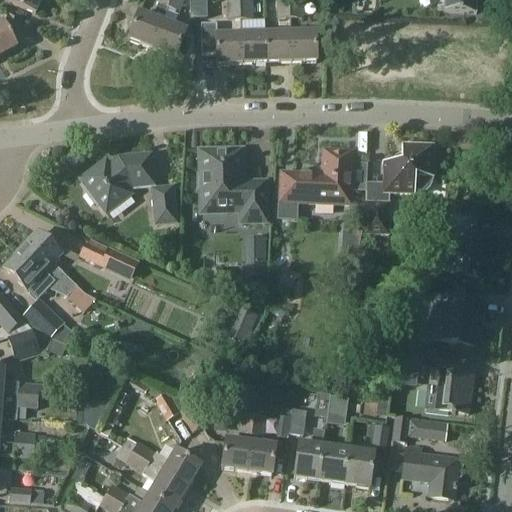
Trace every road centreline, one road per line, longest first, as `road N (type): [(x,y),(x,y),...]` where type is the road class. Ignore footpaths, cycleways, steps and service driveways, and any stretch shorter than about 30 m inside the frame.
road 1 (residential): [(75,127),(198,114),(511,122)]
road 2 (residential): [(75,127),(73,72),(100,0)]
